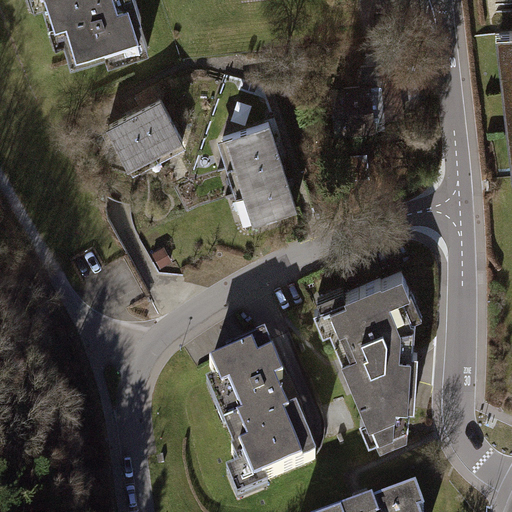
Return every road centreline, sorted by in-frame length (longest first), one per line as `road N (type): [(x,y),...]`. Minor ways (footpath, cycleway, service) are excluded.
road 1 (residential): [(459,209),(401,217),(308,248),(166,332),(136,369),(131,391),(144,511)]
road 2 (residential): [(459,209),(458,412),(470,447),(511,477)]
road 3 (track): [(0,201),(67,313),(136,369)]
road 4 (residential): [(439,0),(459,209)]
